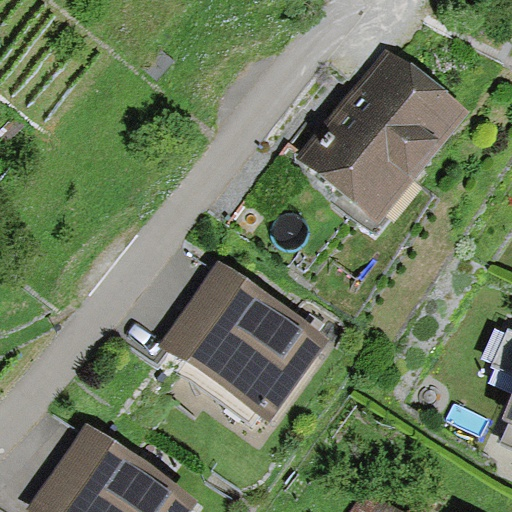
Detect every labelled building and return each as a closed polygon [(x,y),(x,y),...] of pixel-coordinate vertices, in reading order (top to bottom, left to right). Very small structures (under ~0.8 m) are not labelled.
[(386,48),(301,159),(381,220),(466,109),(386,48)] [(320,352),(214,277),(159,354),(266,429),(320,352)] [(511,339),(499,373),(511,378),(511,408),(507,420),(511,421),(511,339)] [(187,511),(192,505),(86,430),(31,506),(39,511),(187,511)] [(401,511),(364,492),(353,511),(401,511)]
